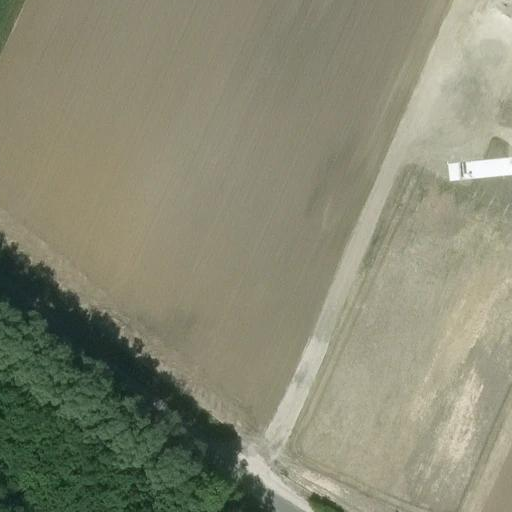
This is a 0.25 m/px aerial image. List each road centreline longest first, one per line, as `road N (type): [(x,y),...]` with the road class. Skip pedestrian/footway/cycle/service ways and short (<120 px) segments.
road 1 (track): [(253,480),(464,0)]
road 2 (unclassified): [(0,280),(292,511)]
